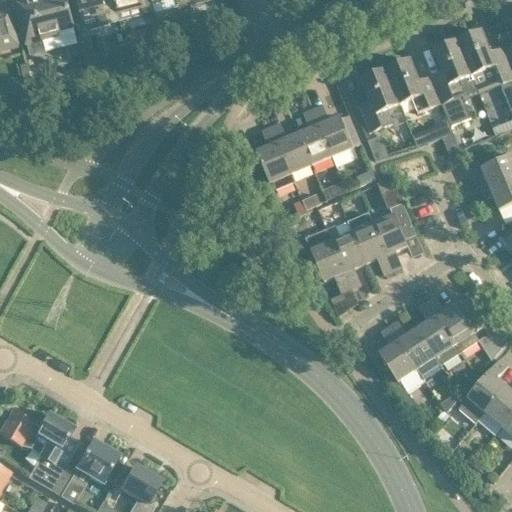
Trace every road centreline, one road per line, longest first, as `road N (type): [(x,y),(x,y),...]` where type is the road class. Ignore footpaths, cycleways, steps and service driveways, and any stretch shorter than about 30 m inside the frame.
road 1 (tertiary): [(410,511),(358,429),(308,375),(233,318)]
road 2 (residential): [(203,475),(4,354)]
road 3 (residential): [(235,82),(199,97),(153,135),(103,215)]
road 4 (residential): [(135,231),(177,154),(235,82)]
road 5 (residential): [(330,349),(464,249)]
road 6 (tertiary): [(92,266),(233,318)]
road 7 (residential): [(272,51),(398,0)]
road 8 (tertiary): [(233,318),(135,231)]
